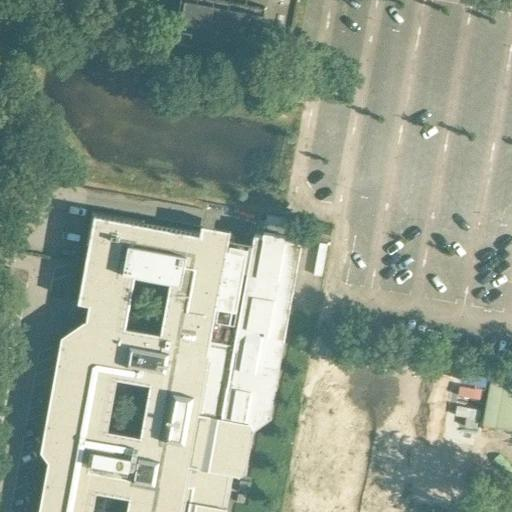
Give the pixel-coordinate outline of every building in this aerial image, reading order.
[(181,0),(174,41),(258,56),(267,8),(266,7),(265,7),(265,8),(263,7),(263,9),(247,6),(247,5),(244,4),(243,5),(216,0),(181,0)] [(299,164),(305,113),(270,109),(264,160),(299,164)] [(106,189),(147,194),(152,159),(110,154),(106,189)] [(74,329),(63,337),(71,348),(53,442),(42,450),(50,461),(40,511),(225,511),(225,508),(223,508),(229,475),(239,477),(240,477),(246,472),(246,471),(253,432),(254,431),(271,418),(275,395),(276,389),(274,385),(278,382),(285,339),(302,243),(286,240),(287,236),(264,232),(263,236),(254,234),(253,244),(229,240),(231,229),(202,224),(201,234),(144,223),(144,220),(93,211),(86,244),(89,245),(79,302),(80,302),(89,303),(86,320),(85,320),(85,321),(75,328),(74,328),(74,329)] [(511,371),(493,369),(486,424),(511,427),(511,371)]
